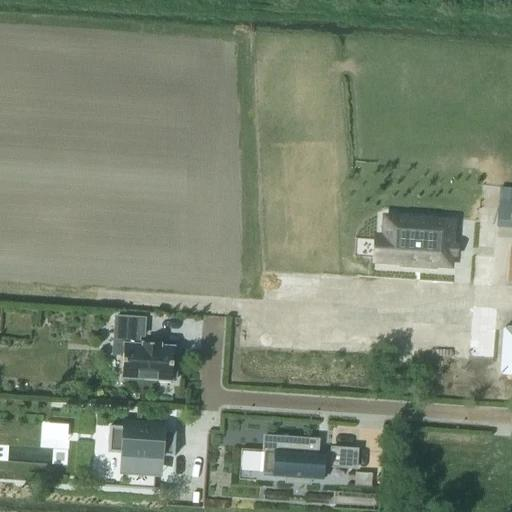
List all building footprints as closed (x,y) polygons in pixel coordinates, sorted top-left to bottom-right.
[(511,189),(500,189),(498,221),(511,221),(511,246),(509,246),(509,248),(506,289),(511,289),(511,189)] [(385,222),(382,260),(400,261),(400,267),(435,269),(435,264),(449,264),(450,256),(448,256),(449,247),(450,247),(452,226),(432,225),(432,219),(404,217),(404,223),(385,222)] [(113,336),(112,356),(122,357),(121,379),(175,382),(176,365),(172,364),(173,349),(159,349),(159,346),(143,345),(143,347),(138,347),(139,337),(143,337),(144,320),(114,318),(113,336)] [(107,454),(155,457),(173,458),(175,432),(165,431),(165,424),(122,421),(122,429),(109,427),(107,454)] [(324,468),(355,469),(357,451),(331,449),(331,455),(317,454),(318,441),(264,437),(263,448),(263,453),(261,478),(284,480),(284,485),(310,486),(310,481),(323,482),(324,468)] [(356,475),(355,486),(369,487),(370,476),(356,475)]
